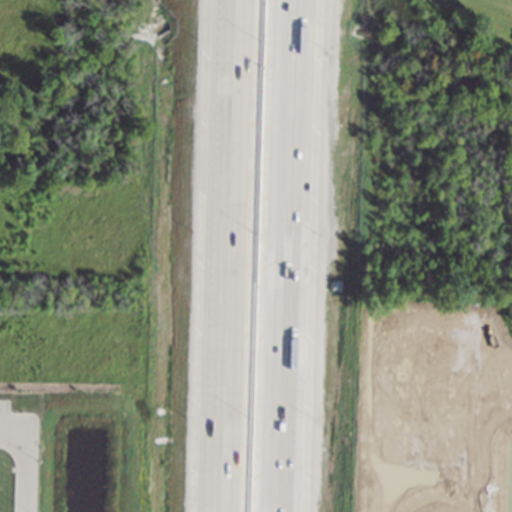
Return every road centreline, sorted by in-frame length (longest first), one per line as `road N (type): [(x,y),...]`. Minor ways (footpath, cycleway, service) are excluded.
road 1 (motorway): [(237,0),(223,511)]
road 2 (motorway): [(275,511),(287,0)]
road 3 (residential): [(464,511),(470,387),(495,375)]
